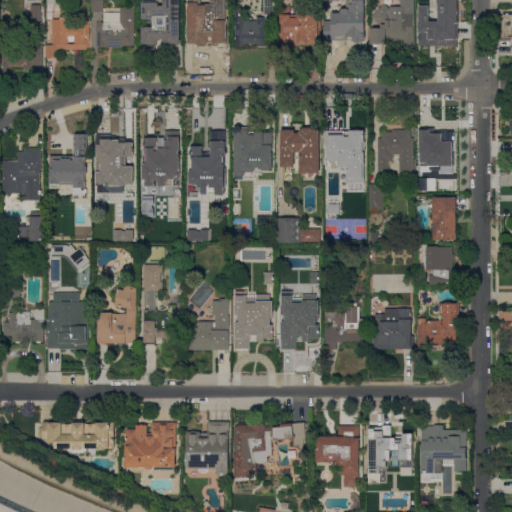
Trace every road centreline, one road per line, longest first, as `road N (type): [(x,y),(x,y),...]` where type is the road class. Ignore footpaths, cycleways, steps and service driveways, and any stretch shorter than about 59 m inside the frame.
road 1 (residential): [(511,87),(131,88),(0,121)]
road 2 (residential): [(482,511),(481,0)]
road 3 (residential): [(482,391),(0,392)]
